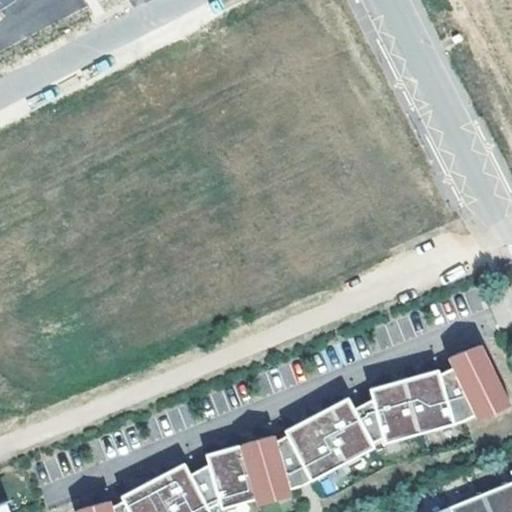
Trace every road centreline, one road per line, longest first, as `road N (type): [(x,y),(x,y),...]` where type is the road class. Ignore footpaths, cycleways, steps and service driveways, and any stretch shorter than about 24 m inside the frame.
road 1 (track): [(0,449),(511,241)]
road 2 (residential): [(393,0),(486,195),(511,230)]
road 3 (residential): [(182,0),(0,94)]
